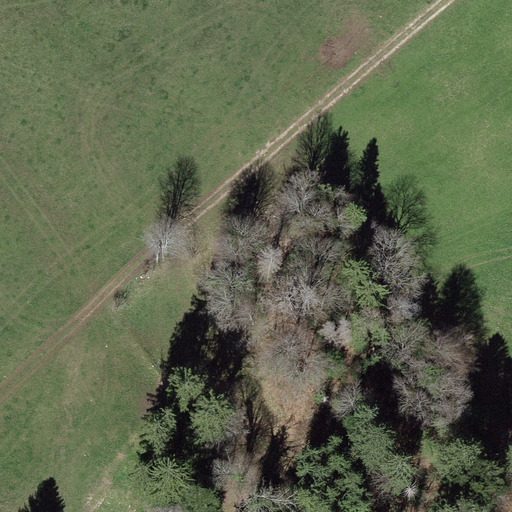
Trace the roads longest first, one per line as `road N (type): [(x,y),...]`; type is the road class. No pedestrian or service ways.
road 1 (track): [(82,315),(449,0)]
road 2 (track): [(82,315),(63,511)]
